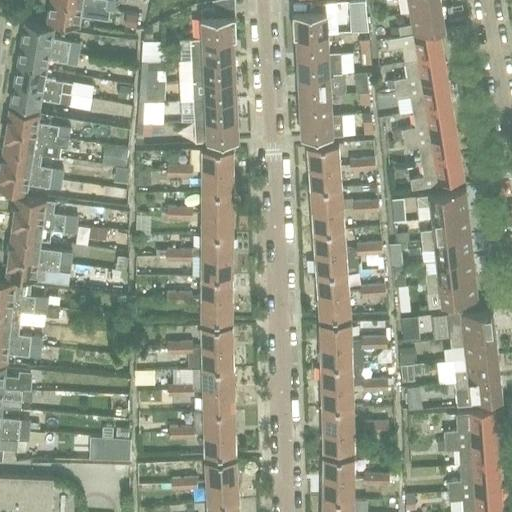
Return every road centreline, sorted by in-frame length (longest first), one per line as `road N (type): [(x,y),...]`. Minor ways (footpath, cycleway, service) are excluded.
road 1 (residential): [(263,0),(277,511)]
road 2 (residential): [(511,194),(480,0)]
